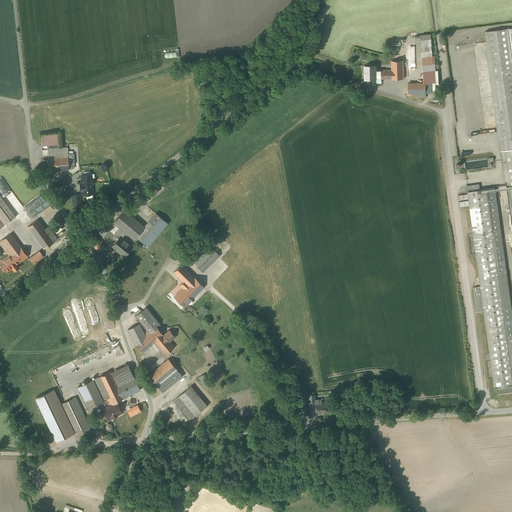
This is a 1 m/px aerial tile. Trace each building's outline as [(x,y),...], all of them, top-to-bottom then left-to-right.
[(511,28),(486,32),(511,218),(511,297),(497,187),(480,190),(469,192),(469,193),(469,196),(459,197),(461,207),(470,206),(477,254),(481,287),(475,289),(478,313),(485,312),(496,395),(511,392),(511,28)] [(376,70),(376,79),(404,78),(403,60),(391,61),(391,70),(376,70)] [(365,80),(376,79),(376,70),(376,65),(364,65),(365,80)] [(427,83),(410,84),(410,94),(418,94),(418,98),(428,98),(427,83)] [(74,154),(68,154),(68,148),(48,149),(49,171),(69,170),(69,169),(75,169),(74,154)] [(488,159),(465,163),(466,171),(489,168),(488,159)] [(80,191),(82,191),(82,195),(92,194),(92,183),(93,183),(92,179),(90,179),(90,175),(81,175),(82,184),(80,184),(80,191)] [(469,192),(480,190),(480,185),(468,186),(465,187),(466,194),(469,193),(469,192)] [(16,217),(0,194),(0,219),(0,220),(4,225),(16,217)] [(156,213),(145,226),(125,210),(114,223),(134,241),(137,237),(143,242),(149,247),(169,224),(156,213)] [(47,229),(39,219),(27,227),(44,249),(58,239),(49,227),(47,229)] [(28,258),(11,233),(0,240),(0,242),(9,256),(0,262),(0,263),(6,273),(11,269),(14,273),(20,269),(18,266),(28,258)] [(94,236),(89,240),(96,252),(102,249),(94,236)] [(120,237),(111,248),(124,259),(133,248),(120,237)] [(188,256),(198,267),(197,267),(203,273),(220,257),(214,251),(213,252),(202,241),(188,256)] [(44,259),(39,251),(29,259),(33,266),(44,259)] [(229,253),(223,260),(230,267),(212,285),(222,295),(240,277),(246,284),(253,277),(229,253)] [(197,296),(205,288),(182,265),(174,273),(184,283),(180,286),(182,289),(174,297),(185,308),(197,296)] [(143,353),(155,342),(164,336),(157,327),(161,324),(147,308),(136,317),(149,332),(145,334),(140,324),(128,331),(135,344),(143,353)] [(164,336),(155,342),(166,355),(175,348),(170,343),(176,338),(170,331),(164,336)] [(111,343),(100,348),(106,362),(117,357),(111,343)] [(168,360),(149,376),(163,394),(183,377),(168,360)] [(95,380),(108,407),(117,403),(141,391),(128,364),(95,380)] [(210,383),(204,374),(199,377),(205,386),(210,383)] [(93,380),(77,388),(87,409),(104,401),(93,380)] [(191,386),(174,401),(190,420),(207,406),(191,386)] [(316,395),(309,396),(310,406),(316,405),(317,414),(330,413),(329,403),(317,403),(316,395)] [(76,398),(60,405),(78,443),(94,436),(76,398)] [(117,403),(108,407),(103,409),(109,420),(122,414),(117,403)] [(92,511),(95,507),(80,501),(78,506),(84,509),(82,511),(92,511)]
